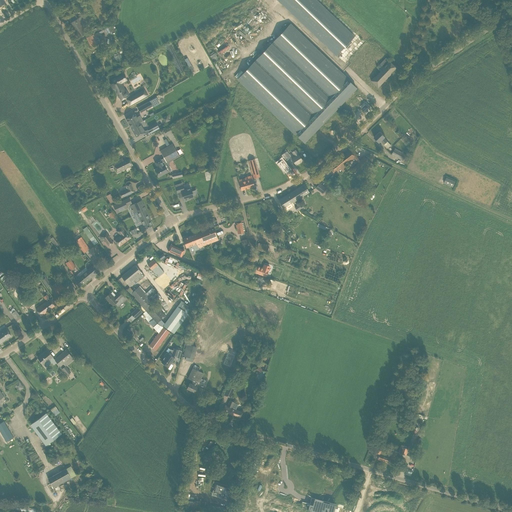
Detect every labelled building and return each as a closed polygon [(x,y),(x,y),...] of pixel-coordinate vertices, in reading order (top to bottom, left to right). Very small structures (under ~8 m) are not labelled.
[(277,0),(336,56),(354,36),(316,0),(277,0)] [(70,23),(79,38),(85,34),(83,29),(86,27),(80,17),(78,18),(75,14),(68,18),(70,23)] [(331,100),(339,107),(357,88),(350,82),(349,82),(347,80),(348,79),(290,24),(237,79),(295,135),(297,133),(299,135),(297,136),(302,141),(307,135),(310,137),(322,125),(314,118),(331,100)] [(91,39),(88,41),(90,45),(93,43),(93,44),(98,42),(100,41),(98,37),(101,36),(100,33),(104,31),(106,35),(109,33),(110,35),(113,34),(112,32),(114,30),(112,25),(106,28),(105,27),(103,29),(102,28),(97,31),(98,32),(94,34),(89,36),(91,39)] [(391,64),(396,58),(389,51),(383,58),(384,59),(381,62),(375,68),(371,72),(379,78),(391,64)] [(116,78),(111,80),(113,83),(110,84),(113,89),(114,89),(119,98),(121,96),(123,99),(129,95),(126,90),(125,90),(120,82),(122,81),(120,77),(117,79),(116,78)] [(136,102),(147,95),(144,90),(132,96),(136,102)] [(140,113),(152,106),(149,101),(137,108),(140,113)] [(140,123),(135,114),(126,119),(131,128),(140,123)] [(333,120),(323,131),(334,141),(340,135),(336,131),(343,124),(338,120),(336,123),(333,120)] [(145,133),(140,123),(131,128),(136,137),(140,134),(141,135),(145,133)] [(151,133),(159,128),(156,123),(149,127),(150,130),(149,130),(151,133)] [(384,138),(385,137),(380,131),(374,137),(379,143),(381,141),(384,144),(387,141),(384,138)] [(172,144),(160,151),(166,162),(167,163),(179,156),(172,144)] [(349,162),(357,156),(351,149),(329,167),(334,173),(340,168),(342,171),(347,168),(344,165),(348,161),(349,162)] [(406,155),(404,154),(395,149),(392,154),(403,160),(406,155)] [(299,152),(288,161),(293,167),(296,165),(297,165),(299,163),(303,160),(301,157),(302,156),(299,152)] [(113,163),(117,173),(128,167),(133,165),(129,157),(123,160),(122,158),(113,163)] [(357,175),(369,161),(364,157),(360,161),(352,171),(354,172),(352,174),(355,176),(356,175),(357,175)] [(158,168),(154,170),(158,177),(168,172),(164,165),(166,164),(163,159),(161,160),(160,159),(154,162),(158,168)] [(254,187),(251,175),(245,177),(246,178),(238,180),(241,190),(254,187)] [(452,187),(455,181),(445,177),(443,183),(452,187)] [(315,188),(322,193),(326,189),(319,183),(315,188)] [(305,184),(290,193),(295,201),(310,192),(307,188),(305,184)] [(194,197),(191,188),(184,190),(182,185),(175,188),(177,193),(181,192),(184,201),(190,199),(190,198),(194,197)] [(121,198),(130,194),(127,189),(124,191),(124,193),(120,195),(121,198)] [(290,193),(279,200),(281,204),(284,208),(295,201),(290,193)] [(127,208),(124,200),(113,205),(116,213),(127,208)] [(152,225),(141,201),(130,206),(132,209),(131,210),(132,211),(134,214),(134,215),(138,224),(141,222),(144,229),(152,225)] [(114,239),(116,242),(119,246),(130,238),(125,231),(122,227),(117,230),(120,235),(114,239)] [(213,227),(199,233),(203,243),(203,245),(218,239),(213,227)] [(100,237),(104,242),(105,241),(108,246),(113,243),(109,238),(110,237),(106,232),(100,237)] [(203,243),(199,233),(182,239),(186,247),(192,245),(194,250),(199,248),(198,247),(198,245),(203,243)] [(50,240),(55,247),(58,245),(53,237),(50,240)] [(76,241),(84,253),(89,249),(81,237),(76,241)] [(171,244),(168,251),(181,257),(184,250),(171,244)] [(65,264),(70,271),(76,267),(71,260),(65,264)] [(153,260),(148,264),(152,270),(158,277),(164,272),(158,265),(153,260)] [(78,274),(74,277),(76,279),(75,280),(77,282),(80,286),(99,271),(96,267),(94,264),(88,269),(79,276),(78,274)] [(137,275),(141,272),(138,269),(135,265),(121,277),(124,280),(127,284),(130,287),(134,283),(140,279),(137,275)] [(256,266),(253,273),(264,277),(265,277),(269,267),(264,265),(263,269),(256,266)] [(48,287),(51,285),(45,276),(40,279),(47,288),(48,287)] [(63,285),(62,282),(60,280),(52,286),(57,294),(66,288),(67,287),(65,284),(63,285)] [(141,306),(139,307),(144,312),(145,310),(157,323),(165,316),(139,287),(130,294),(141,306)] [(19,293),(16,294),(18,298),(20,301),(21,301),(26,308),(33,303),(23,290),(19,293)] [(110,293),(105,298),(113,306),(115,304),(118,307),(126,299),(123,296),(122,295),(119,292),(115,295),(112,292),(110,293)] [(41,316),(55,305),(50,298),(49,299),(48,298),(49,297),(47,295),(43,297),(45,300),(46,299),(47,300),(35,309),(38,312),(41,316)] [(182,301),(163,326),(170,331),(174,333),(188,314),(187,313),(189,310),(187,308),(189,306),(182,301)] [(131,314),(135,318),(142,312),(138,307),(131,314)] [(149,345),(156,350),(159,346),(169,332),(163,327),(152,341),(149,345)] [(0,343),(11,336),(6,328),(0,332),(0,343)] [(183,356),(186,357),(185,360),(191,362),(196,347),(186,344),(183,356)] [(162,362),(161,363),(164,365),(165,364),(168,367),(176,356),(180,357),(181,351),(174,348),(172,355),(171,356),(166,352),(164,356),(165,357),(161,362),(162,362)] [(37,357),(40,361),(43,365),(53,357),(46,350),(37,357)] [(54,360),(58,363),(60,366),(71,356),(69,354),(66,350),(54,360)] [(188,378),(193,381),(191,384),(189,383),(189,384),(187,389),(194,392),(196,388),(203,373),(198,371),(199,368),(194,365),(188,378)] [(255,369),(259,374),(259,373),(259,374),(263,371),(258,365),(255,368),(255,369)] [(65,366),(62,369),(67,375),(70,372),(65,366)] [(210,378),(204,392),(207,393),(209,389),(210,390),(214,380),(210,378)] [(229,383),(226,389),(232,392),(235,386),(229,383)] [(222,412),(240,418),(242,411),(235,409),(237,404),(233,402),(234,402),(229,400),(227,406),(225,405),(222,412)] [(46,412),(30,424),(45,445),(61,433),(46,412)] [(419,422),(421,423),(424,416),(416,413),(412,423),(418,425),(419,422)] [(3,421),(0,423),(0,431),(6,442),(13,438),(3,421)] [(380,454),(378,459),(389,463),(391,458),(395,459),(397,452),(393,450),(391,455),(381,451),(383,447),(384,444),(380,442),(376,453),(380,454)] [(198,462),(197,477),(205,478),(205,463),(198,462)] [(47,478),(53,488),(71,478),(76,475),(71,466),(65,469),(47,478)] [(261,483),(278,489),(278,486),(296,492),(299,484),(281,478),(281,479),(264,474),(261,483)] [(212,494),(222,497),(221,498),(227,500),(231,489),(227,488),(228,486),(216,483),(212,494)] [(321,511),(322,510),(326,511),(325,511),(332,511),(334,508),(335,508),(337,509),(338,508),(342,509),(342,508),(343,506),(338,504),(337,507),(335,506),(334,506),(326,504),(322,503),(322,500),(315,498),(314,499),(313,505),(309,504),(309,506),(308,510),(314,511),(307,511),(305,511),(304,511),(321,511)]
